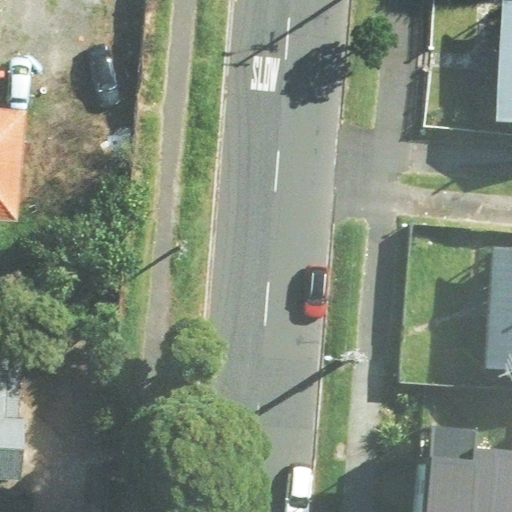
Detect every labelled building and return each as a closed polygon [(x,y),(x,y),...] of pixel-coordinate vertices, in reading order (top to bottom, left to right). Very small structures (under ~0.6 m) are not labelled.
[(511,0),(508,0),(501,120),(511,120),(511,0)] [(0,220),(23,223),(33,107),(0,104),(0,220)] [(511,247),(498,247),(491,365),(511,366),(511,247)] [(28,345),(0,343),(0,477),(28,479),(32,414),(24,414),(28,345)] [(409,511),(511,511),(511,421),(417,414),(409,511)]
